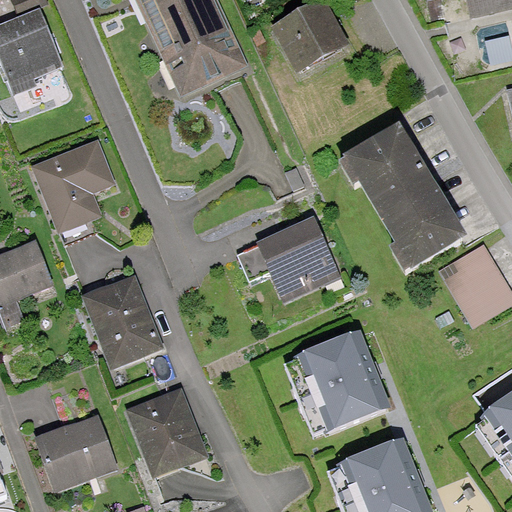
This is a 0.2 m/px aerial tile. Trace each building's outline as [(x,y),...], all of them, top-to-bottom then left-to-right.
[(45,0),(9,0),(17,18),(48,5),(45,0)] [(136,0),(181,98),(248,67),(216,0),(136,0)] [(349,43),(325,0),(324,0),(302,12),(273,28),(296,71),(349,43)] [(511,0),(468,0),(472,18),(511,9),(511,0)] [(41,9),(0,26),(0,57),(16,96),(40,86),(37,80),(66,68),(41,9)] [(511,64),(511,30),(483,34),(486,67),(511,64)] [(404,123),(346,156),(348,159),(342,163),(356,188),(361,185),(394,245),(389,248),(401,271),(409,267),(413,271),(470,239),(438,182),(404,123)] [(100,140),(32,167),(58,235),(62,234),(66,244),(96,232),(92,222),(103,217),(94,194),(118,185),(100,140)] [(299,168),(286,174),(294,193),(307,187),(299,168)] [(259,247),(239,256),(251,283),(270,274),(284,305),(343,279),(315,217),(257,243),(259,247)] [(8,254),(0,257),(0,319),(7,336),(29,327),(20,303),(57,288),(39,242),(8,254)] [(511,296),(482,245),(439,269),(474,329),(511,307),(511,296)] [(136,277),(84,298),(112,369),(165,348),(147,303),(136,277)] [(377,372),(361,331),(294,359),(295,362),(287,366),(315,434),(324,430),(327,437),(393,410),(377,372)] [(182,390),(128,410),(154,479),(207,459),(191,415),(182,390)] [(511,397),(484,417),(486,421),(478,427),(511,475),(511,397)] [(68,428),(36,439),(55,492),(120,469),(101,416),(68,428)] [(432,511),(419,478),(404,440),(341,465),(343,470),(331,475),(345,511),(432,511)] [(0,476),(10,473),(0,442),(0,502),(5,501),(0,485),(0,476)]
